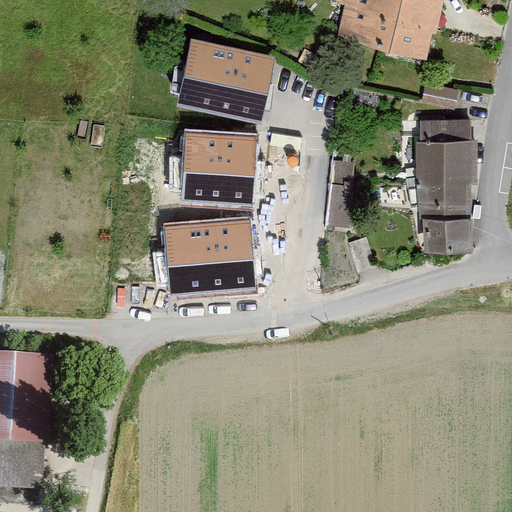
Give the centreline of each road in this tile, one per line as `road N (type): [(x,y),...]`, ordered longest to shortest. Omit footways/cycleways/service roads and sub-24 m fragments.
road 1 (residential): [(496,261),(328,311),(129,332)]
road 2 (track): [(93,511),(129,332),(0,333)]
